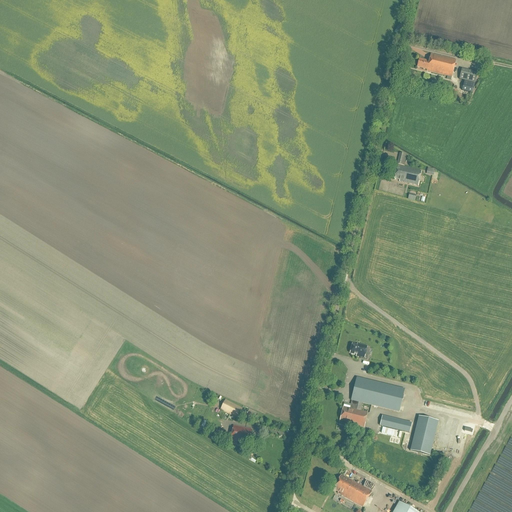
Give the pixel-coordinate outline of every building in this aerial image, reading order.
[(426,70),(426,71),(429,72),(451,78),(456,61),(430,55),(428,62),(418,59),(416,67),(426,70)] [(464,92),(475,94),(480,74),(464,70),(461,80),(467,81),(464,92)] [(399,154),(397,164),(404,166),(406,155),(399,154)] [(394,180),(399,181),(399,182),(418,186),(421,172),(397,166),(394,180)] [(352,345),(350,354),(351,354),(351,355),(355,356),(355,355),(356,355),(356,357),(364,359),(367,347),(359,345),(359,347),(352,345)] [(405,390),(356,378),(351,401),(349,410),(343,408),(338,425),(344,426),(345,423),(363,429),(367,415),(356,412),(359,403),(399,413),(405,390)] [(225,400),(220,410),(237,419),(242,409),(225,400)] [(412,424),(382,416),(380,426),(394,430),(409,434),(412,424)] [(430,456),(438,422),(418,417),(410,451),(430,456)] [(233,426),(230,440),(249,444),(249,443),(257,445),(259,439),(250,437),(252,430),(233,426)] [(338,493),(336,495),(362,509),(370,493),(340,476),(332,491),(336,493),(336,492),(338,493)] [(415,511),(398,502),(392,511),(415,511)]
